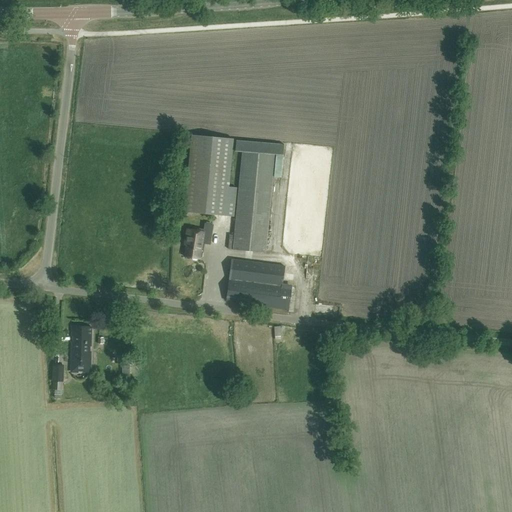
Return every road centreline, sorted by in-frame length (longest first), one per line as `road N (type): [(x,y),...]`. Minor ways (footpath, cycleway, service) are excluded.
road 1 (unclassified): [(0,282),(25,284),(41,278),(46,265),(76,13)]
road 2 (secondary): [(76,13),(274,0)]
